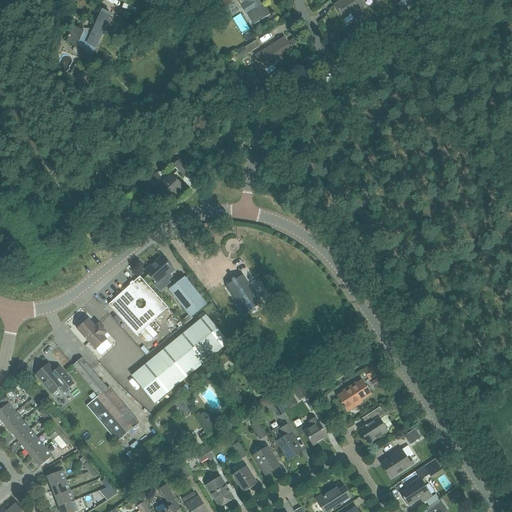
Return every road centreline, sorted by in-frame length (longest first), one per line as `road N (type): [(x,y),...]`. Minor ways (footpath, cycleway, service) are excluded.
road 1 (unclassified): [(244,214),(298,233),(340,271),(495,511)]
road 2 (unclassified): [(14,311),(71,298),(166,226),(244,214)]
road 3 (residential): [(248,511),(336,459),(357,468),(385,511)]
road 4 (residential): [(333,78),(266,128),(251,157),(244,214)]
road 5 (residential): [(456,0),(333,78)]
